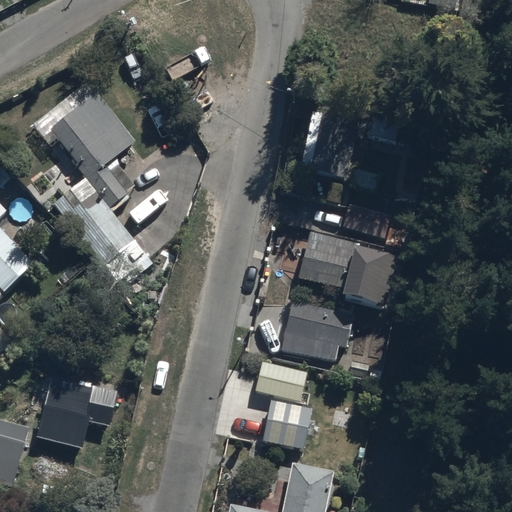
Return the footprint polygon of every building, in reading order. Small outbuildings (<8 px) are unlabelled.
[(353,0),(351,13),(396,20),(399,0),(353,0)] [(362,108),(369,62),(380,63),(384,35),(374,34),(372,43),(333,37),(324,103),(362,108)] [(82,178),(52,201),(102,265),(133,241),(108,209),(117,202),(120,205),(129,198),(125,193),(134,186),(113,159),(133,143),(95,95),(50,130),(79,167),(76,170),(82,178)] [(356,122),(308,111),(295,169),(343,180),(356,122)] [(368,116),(363,138),(394,145),(399,123),(368,116)] [(378,175),(352,169),(348,185),(374,192),(378,175)] [(380,240),(379,244),(403,251),(408,236),(387,229),(390,218),(348,205),(341,228),(380,240)] [(356,244),(307,233),(296,280),(338,290),(335,300),(381,310),(393,259),(355,250),(356,244)] [(0,234),(0,287),(4,292),(31,266),(0,234)] [(351,317),(290,304),(280,350),(332,362),(335,348),(344,350),(351,317)] [(305,372),(259,362),(253,392),(299,401),(305,372)] [(53,376),(51,382),(36,438),(80,450),(88,421),(107,426),(114,400),(116,394),(53,376)] [(311,411),(268,403),(260,444),(303,452),(311,411)] [(0,485),(11,488),(27,429),(0,421),(0,485)] [(278,511),(259,511),(227,505),(225,511),(322,511),(331,472),(289,464),(278,511)]
